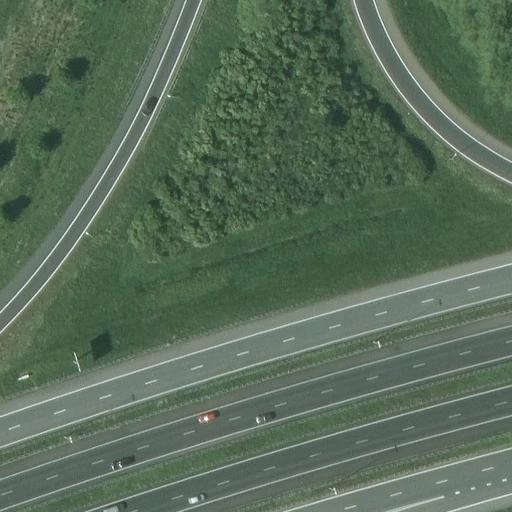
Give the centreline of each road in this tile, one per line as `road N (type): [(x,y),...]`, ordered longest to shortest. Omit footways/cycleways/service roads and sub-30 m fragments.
road 1 (motorway): [(511,343),(354,384),(0,500)]
road 2 (motorway): [(511,282),(246,354),(0,434)]
road 3 (motorway): [(141,511),(511,402)]
road 4 (motorway): [(196,0),(109,182),(66,248),(0,323)]
road 5 (motorway): [(511,173),(437,124),(399,77),(364,0)]
